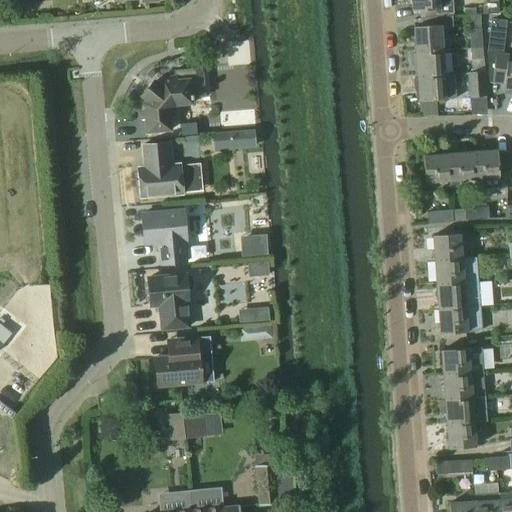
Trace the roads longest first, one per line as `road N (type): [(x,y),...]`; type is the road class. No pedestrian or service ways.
road 1 (residential): [(48,511),(44,422),(114,333),(88,34)]
road 2 (tertiary): [(411,511),(385,133)]
road 3 (tertiary): [(385,133),(374,0)]
road 4 (residential): [(88,34),(188,25),(205,0)]
road 5 (residential): [(385,133),(511,125)]
